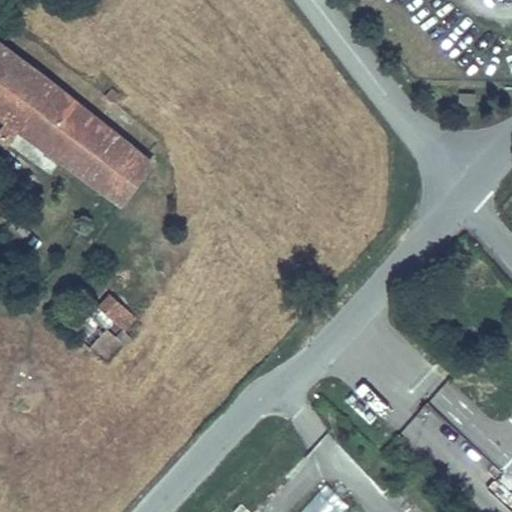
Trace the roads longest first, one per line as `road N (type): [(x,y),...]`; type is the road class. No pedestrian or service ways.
road 1 (unclassified): [(152,511),(465,197)]
road 2 (residential): [(314,0),(465,197)]
